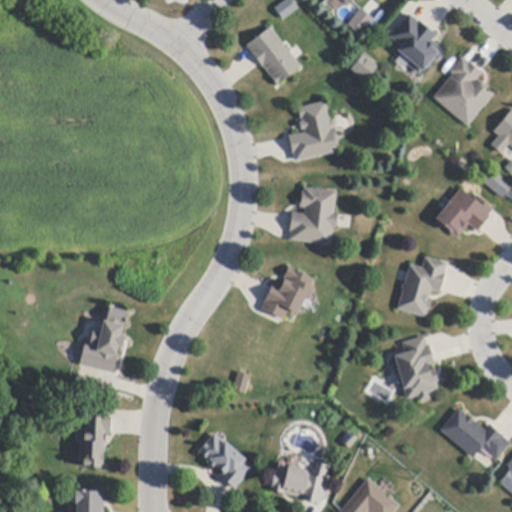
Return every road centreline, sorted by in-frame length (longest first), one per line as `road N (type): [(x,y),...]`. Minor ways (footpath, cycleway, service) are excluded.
road 1 (residential): [(152,511),(155,404),(174,347),(228,259),(244,203),(240,149),(218,91),(180,47),(105,0)]
road 2 (residential): [(511,388),(479,338),(484,295),(511,261)]
